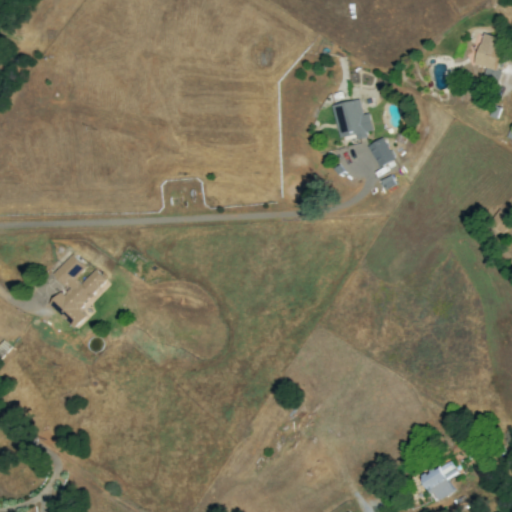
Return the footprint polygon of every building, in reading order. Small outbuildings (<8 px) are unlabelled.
[(474,64),(484,67),(481,76),(498,80),(500,71),(496,70),(504,39),(481,33),(474,64)] [(331,105),(339,138),(353,135),(354,138),(373,134),(368,113),(362,115),(358,99),(331,105)] [(380,168),(394,158),(381,137),(366,147),(380,168)] [(511,220),(511,218),(500,209),(489,223),(503,233),(511,220)] [(48,304),(74,329),(86,316),(78,308),(106,279),(95,268),(82,282),(76,277),(87,267),(73,253),(53,274),(68,289),(63,294),(60,292),(48,304)] [(446,480),(457,474),(450,460),(419,477),(429,495),(433,493),(437,500),(453,492),(446,480)]
